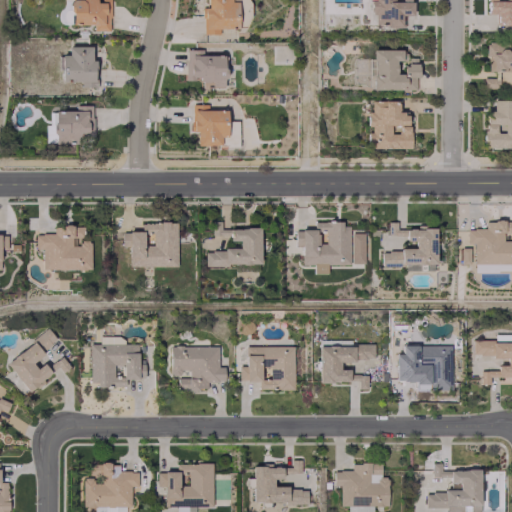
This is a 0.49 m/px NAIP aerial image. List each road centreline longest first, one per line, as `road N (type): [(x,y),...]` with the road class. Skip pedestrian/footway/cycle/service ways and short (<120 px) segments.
road 1 (tertiary): [(0,183),(511,182)]
road 2 (residential): [(511,425),(49,425)]
road 3 (residential): [(137,183),(137,111),(158,0)]
road 4 (residential): [(453,0),(450,182)]
